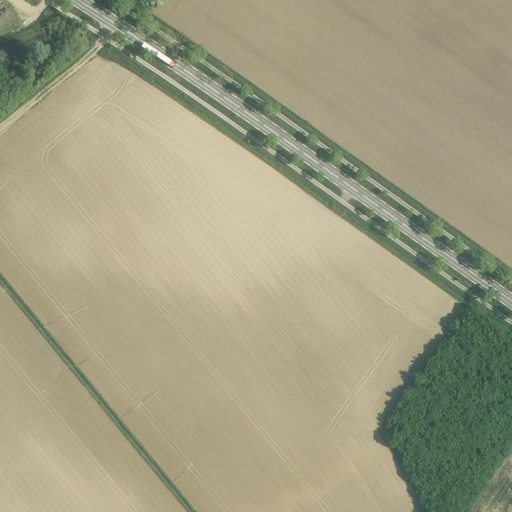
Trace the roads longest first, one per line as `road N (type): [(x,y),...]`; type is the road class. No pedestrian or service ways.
road 1 (primary): [(511,302),(76,0)]
road 2 (track): [(0,129),(116,24)]
